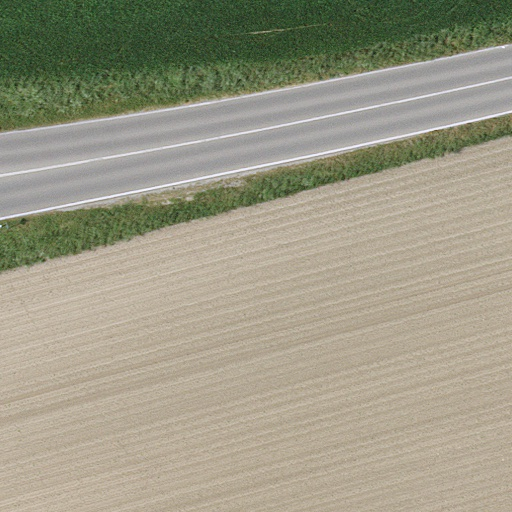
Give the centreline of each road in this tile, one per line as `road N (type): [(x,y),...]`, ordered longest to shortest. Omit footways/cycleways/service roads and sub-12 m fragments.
road 1 (secondary): [(125,155),(511,75)]
road 2 (secondary): [(0,187),(125,155)]
road 3 (secondary): [(125,155),(0,163)]
